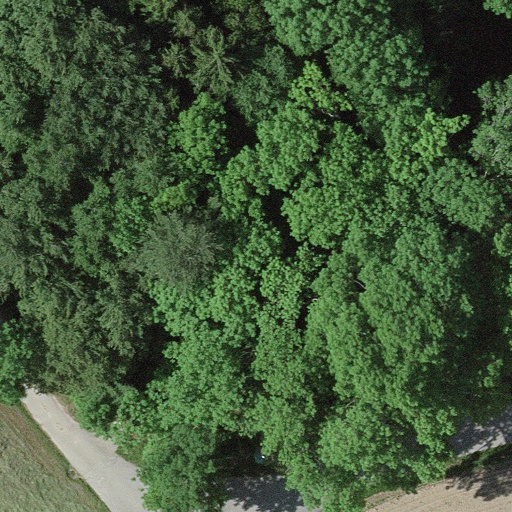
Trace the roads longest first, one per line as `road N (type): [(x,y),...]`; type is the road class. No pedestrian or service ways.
road 1 (track): [(81,452),(202,346),(511,11)]
road 2 (tertiary): [(511,422),(305,486),(263,511)]
road 3 (unclassified): [(0,334),(81,452),(149,511)]
